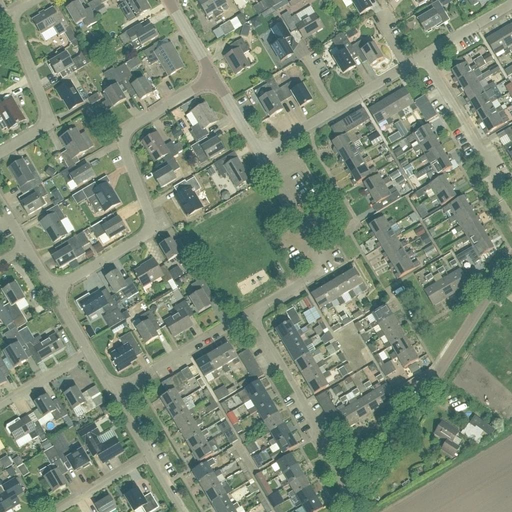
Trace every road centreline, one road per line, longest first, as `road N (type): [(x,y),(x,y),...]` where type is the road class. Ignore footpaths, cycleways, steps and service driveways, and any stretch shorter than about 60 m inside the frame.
road 1 (residential): [(51,290),(153,230),(121,133),(214,77)]
road 2 (tertiary): [(358,500),(511,259)]
road 3 (residential): [(358,500),(326,459),(318,425),(252,313)]
road 4 (residential): [(252,313),(315,275),(321,260),(260,154)]
road 5 (residential): [(511,222),(423,56)]
road 6 (residential): [(0,154),(50,123),(10,15)]
road 7 (residential): [(113,394),(252,313)]
